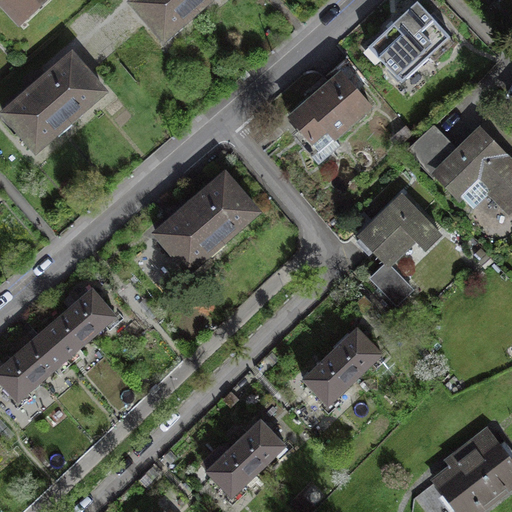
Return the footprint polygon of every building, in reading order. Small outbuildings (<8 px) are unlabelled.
[(77,0),(4,0),(37,36),(77,0)] [(234,0),(148,0),(141,6),(174,48),(234,0)] [(460,46),(419,1),(366,48),(407,96),(460,46)] [(123,100),(84,56),(11,119),(49,163),(123,100)] [(379,117),(347,79),(293,124),(326,161),(379,117)] [(511,213),(511,165),(488,140),(445,180),(491,232),(511,213)] [(264,217),(234,180),(161,240),(194,278),(264,217)] [(442,237),(403,196),(362,234),(368,239),(400,275),(442,237)] [(130,320),(104,291),(6,374),(31,404),(130,320)] [(390,360),(365,334),(315,382),(341,409),(390,360)] [(298,454),(270,425),(214,480),(242,509),(298,454)] [(475,511),(511,483),(511,461),(488,431),(458,455),(462,460),(434,482),(457,511),(475,511)]
